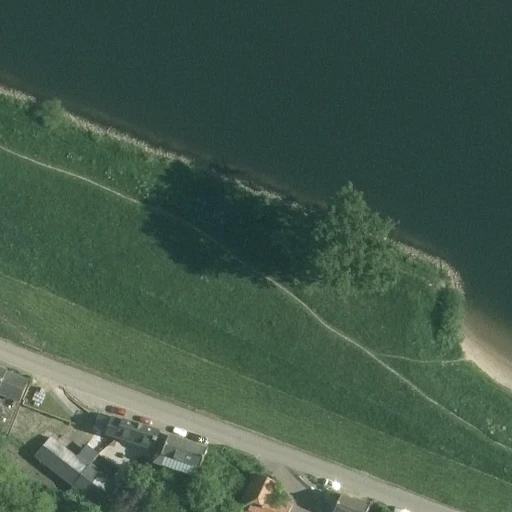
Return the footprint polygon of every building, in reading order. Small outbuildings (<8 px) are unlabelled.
[(0,395),(0,396),(0,432),(7,436),(27,385),(5,376),(6,373),(0,370),(0,395)] [(39,409),(34,419),(55,431),(61,421),(39,409)] [(152,452),(158,434),(122,422),(122,423),(111,420),(106,437),(152,452)] [(207,451),(168,437),(161,456),(200,470),(207,451)] [(50,439),(35,459),(50,471),(72,488),(87,468),(50,439)] [(103,511),(120,491),(90,466),(88,469),(87,468),(72,488),(66,496),(78,505),(83,497),(101,511),(103,511)] [(279,486),(254,475),(237,511),(289,511),(292,506),(274,497),(279,486)] [(367,511),(368,509),(340,498),(334,511),(367,511)]
